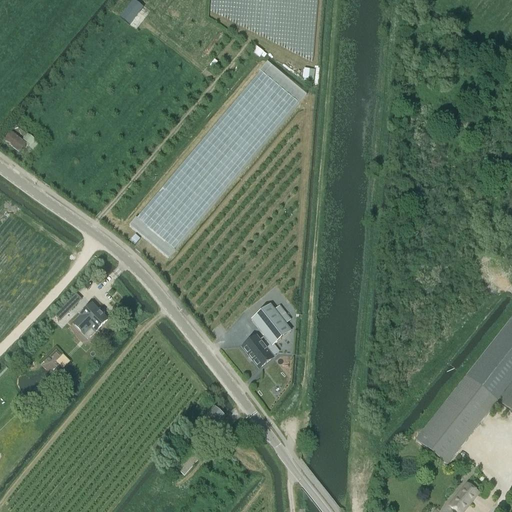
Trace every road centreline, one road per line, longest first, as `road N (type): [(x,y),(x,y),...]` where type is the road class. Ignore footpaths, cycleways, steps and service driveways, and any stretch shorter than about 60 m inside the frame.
road 1 (tertiary): [(328,511),(145,279),(0,166)]
road 2 (track): [(0,350),(98,240)]
road 3 (track): [(382,120),(392,0)]
